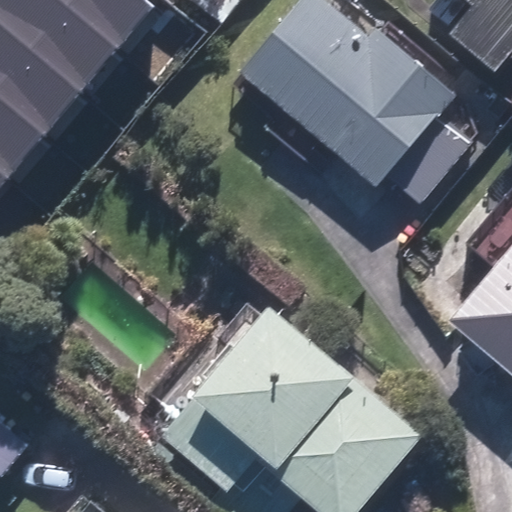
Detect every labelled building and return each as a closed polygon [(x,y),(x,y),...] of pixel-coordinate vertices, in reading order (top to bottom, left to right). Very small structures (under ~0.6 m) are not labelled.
[(0,0),(0,25),(82,94),(118,51),(56,0),(0,0)] [(56,0),(118,51),(154,10),(141,0),(56,0)] [(321,0),(296,0),(227,83),(369,201),(382,186),(416,214),(471,148),(436,119),(448,104),(321,0)] [(511,0),(435,0),(458,19),(436,46),(484,86),(511,52),(511,0)] [(0,96),(47,135),(82,94),(0,25),(0,96)] [(0,170),(10,179),(47,135),(0,96),(0,170)] [(0,191),(10,179),(0,170),(0,191)] [(511,239),(434,334),(511,396),(511,239)] [(357,511),(409,450),(252,321),(148,447),(211,498),(200,511),(201,511),(357,511)] [(46,423),(21,451),(65,492),(90,465),(46,423)]
